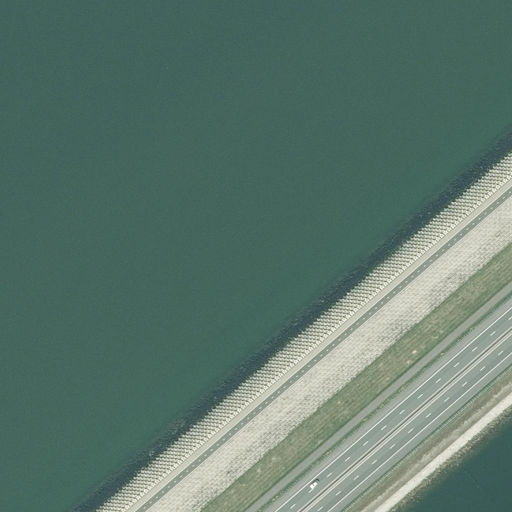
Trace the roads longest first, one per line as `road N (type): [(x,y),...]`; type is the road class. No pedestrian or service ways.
road 1 (motorway): [(511,316),(286,511)]
road 2 (motorway): [(316,511),(511,342)]
